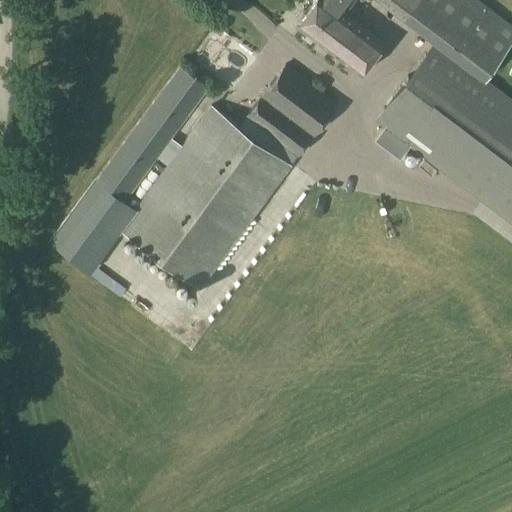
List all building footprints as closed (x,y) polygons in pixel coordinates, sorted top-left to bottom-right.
[(315,0),(310,8),(334,26),(345,12),(354,0),(315,0)] [(511,98),(486,79),(511,44),(511,26),(477,0),(381,0),(436,41),(379,117),(386,123),(374,140),(400,159),(412,142),(511,217),(511,98)] [(310,8),(297,25),(360,74),(384,42),(345,12),(334,26),(310,8)] [(286,63),(246,116),(298,157),(338,103),(286,63)] [(180,64),(95,179),(124,202),(210,86),(180,64)] [(214,107),(122,230),(199,291),(291,168),(214,107)]
